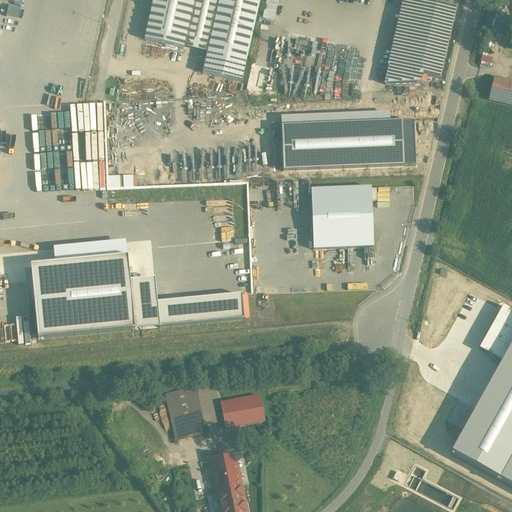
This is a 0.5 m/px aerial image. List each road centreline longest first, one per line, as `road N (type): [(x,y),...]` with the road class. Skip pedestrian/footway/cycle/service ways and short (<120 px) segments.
road 1 (unclassified): [(0,389),(400,350)]
road 2 (residential): [(400,350),(481,0)]
road 3 (unclassified): [(326,511),(363,468),(400,350)]
